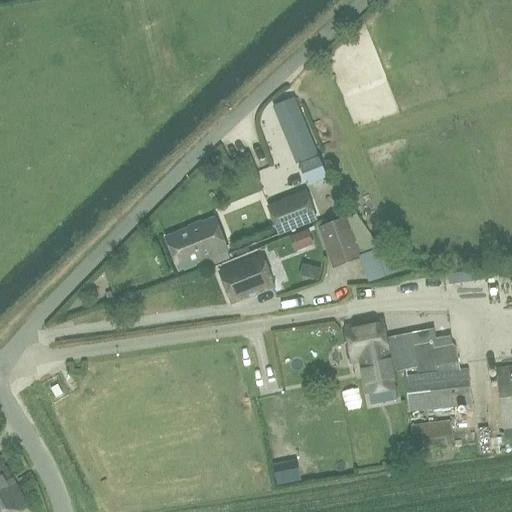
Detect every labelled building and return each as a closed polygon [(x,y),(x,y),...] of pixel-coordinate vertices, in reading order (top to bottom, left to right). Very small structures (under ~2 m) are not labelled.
[(317,154),(295,97),(274,106),(296,163),(317,154)] [(326,177),(318,156),(298,164),(306,185),(326,177)] [(305,190),(266,206),(278,235),(317,220),(305,190)] [(320,231),(334,269),(361,259),(359,254),(379,247),(356,214),(346,218),(347,221),(320,231)] [(167,240),(179,272),(228,252),(215,221),(167,240)] [(221,274),(233,305),(274,289),(261,258),(221,274)] [(309,281),(318,283),(321,272),(311,269),(309,281)] [(346,328),(353,363),(362,361),(368,392),(396,387),(393,371),(416,366),(412,344),(410,333),(386,337),(383,321),(346,328)] [(416,366),(417,371),(458,366),(454,347),(452,344),(433,347),(432,340),(412,344),(416,366)] [(511,367),(496,370),(504,432),(511,430),(511,367)] [(472,404),(467,368),(404,376),(408,412),(472,404)] [(450,419),(410,425),(413,448),(453,443),(450,419)] [(410,463),(408,441),(396,442),(398,464),(410,463)] [(1,458),(0,458),(0,511),(14,511),(27,505),(1,458)] [(291,482),(287,463),(274,466),(278,484),(291,482)]
